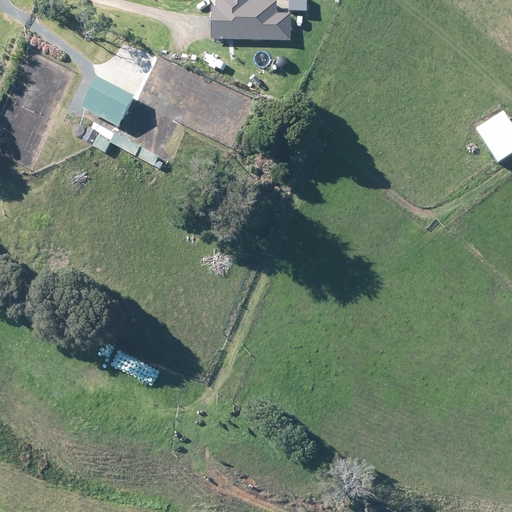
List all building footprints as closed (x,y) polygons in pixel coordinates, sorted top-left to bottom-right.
[(251,3),(250,0),(218,0),(218,11),(213,11),(212,42),(290,43),(290,17),(290,12),(277,12),(277,4),(251,3)] [(134,99),(99,81),(84,112),(119,129),(134,99)] [(511,126),(484,147),(496,163),(511,151),(511,126)] [(167,164),(117,137),(112,145),(163,173),(167,164)] [(111,146),(99,139),(94,149),(106,156),(111,146)]
